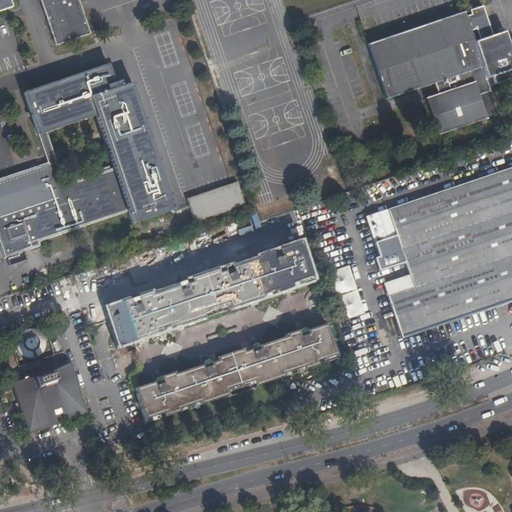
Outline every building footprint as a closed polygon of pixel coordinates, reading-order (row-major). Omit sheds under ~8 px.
[(0,0),(0,10),(11,7),(8,0),(0,0)] [(39,0),(55,46),(90,34),(78,0),(39,0)] [(469,10),(471,15),(465,16),(464,12),(453,15),(367,44),(386,100),(434,83),(438,94),(425,98),(437,136),(487,119),(481,99),(490,96),(488,91),(490,90),(486,79),(491,77),(493,84),(508,79),(511,77),(511,73),(511,70),(511,69),(511,54),(504,32),(491,36),(482,6),(469,10)] [(24,93),(41,143),(48,163),(0,178),(0,244),(4,257),(39,246),(38,242),(127,212),(132,225),(175,210),(132,83),(116,89),(113,80),(108,65),(24,93)] [(511,168),(387,210),(395,236),(408,276),(398,279),(402,292),(387,296),(401,339),(511,301),(511,168)] [(245,206),(237,182),(186,199),(195,223),(245,206)] [(374,243),(395,236),(387,210),(365,217),(374,243)] [(229,263),(215,268),(216,272),(190,281),(188,277),(174,281),(176,288),(150,296),(149,294),(135,299),(134,295),(127,297),(128,301),(107,308),(119,346),(162,332),(161,329),(167,327),(168,330),(201,318),(202,320),(230,310),(230,309),(263,298),(262,295),(269,293),(270,296),(290,289),(289,286),(296,283),(297,286),(311,281),(299,243),(278,251),(277,247),(269,250),(270,254),(257,258),(257,260),(231,269),(229,263)] [(66,277),(58,280),(65,299),(73,296),(66,277)] [(324,364),(338,359),(326,325),(305,331),(304,328),(296,330),(297,334),(284,338),(284,341),(257,350),(256,344),(242,349),(243,352),(217,361),(216,357),(201,362),(203,368),(177,377),(176,375),(162,379),(161,376),(154,378),(155,382),(134,389),(145,424),(159,419),(158,415),(164,413),(166,417),(187,410),(186,406),(192,405),(193,407),(228,396),(228,397),(256,388),(256,387),(290,375),(289,372),(296,370),(297,373),(317,366),(316,362),(322,360),(324,364)] [(28,330),(20,351),(39,358),(47,337),(28,330)] [(87,414),(70,361),(10,382),(28,434),(87,414)]
